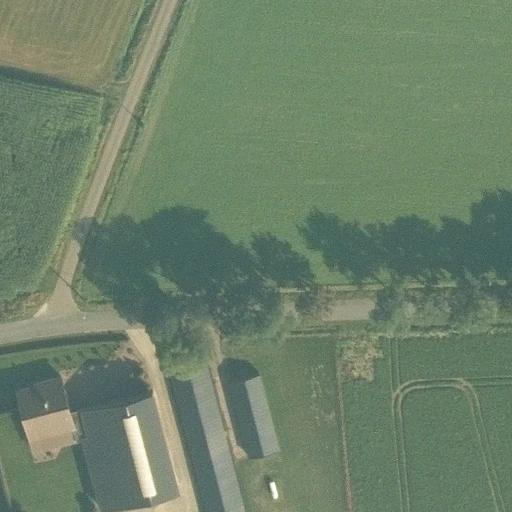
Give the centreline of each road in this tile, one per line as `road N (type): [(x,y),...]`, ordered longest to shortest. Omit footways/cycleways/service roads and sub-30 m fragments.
road 1 (unclassified): [(511,303),(59,328)]
road 2 (unclassified): [(171,0),(63,281),(59,328)]
